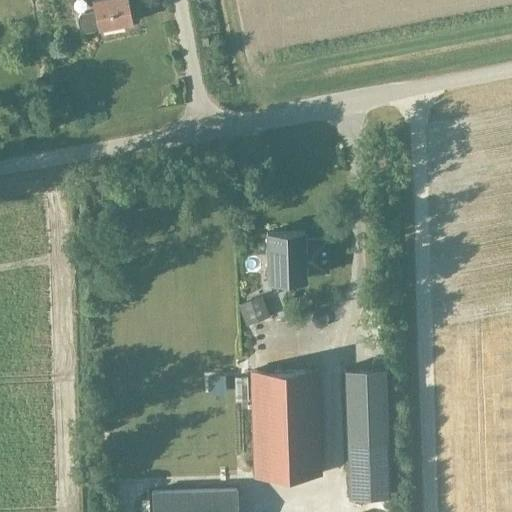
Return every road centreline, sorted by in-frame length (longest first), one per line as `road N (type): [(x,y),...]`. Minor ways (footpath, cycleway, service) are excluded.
road 1 (unclassified): [(0,168),(511,71)]
road 2 (unknown): [(196,132),(171,0)]
